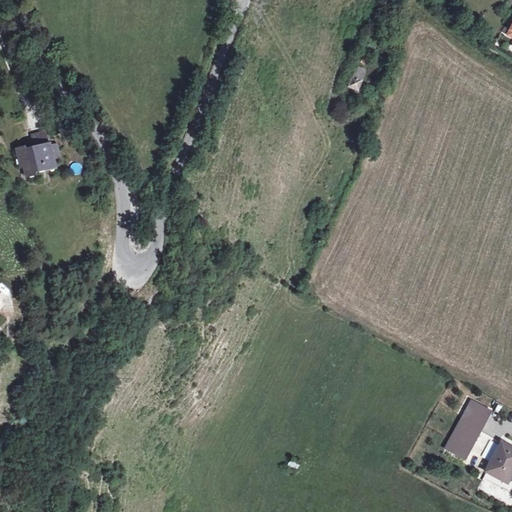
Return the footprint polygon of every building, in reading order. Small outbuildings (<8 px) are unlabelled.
[(511,16),(501,37),(509,42),(511,36),(511,16)] [(342,88),(353,92),(357,84),(355,83),(360,72),(352,69),(348,79),(347,78),(342,88)] [(29,167),(42,164),(40,159),(48,157),(44,140),(18,147),(17,143),(9,145),(12,162),(16,161),(18,173),(30,170),(29,167)] [(465,403),(440,451),(460,462),(484,414),(465,403)] [(478,460),(486,465),(495,449),(485,444),(479,455),(480,456),(478,460)] [(481,474),(484,476),(500,485),(511,466),(511,464),(511,454),(499,447),(497,446),(495,449),(486,465),(481,474)] [(290,459),(287,466),(297,471),(301,464),(290,459)]
